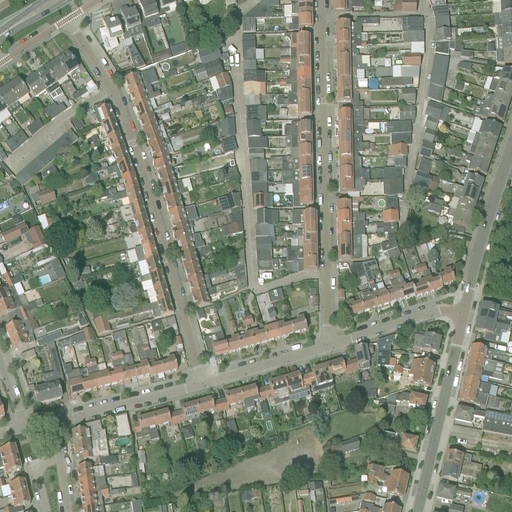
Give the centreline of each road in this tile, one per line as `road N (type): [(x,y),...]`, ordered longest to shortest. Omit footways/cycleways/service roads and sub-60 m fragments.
road 1 (residential): [(200,384),(126,130),(67,19)]
road 2 (residential): [(327,348),(319,0)]
road 3 (residential): [(414,511),(455,313)]
road 4 (residential): [(455,313),(511,141)]
road 5 (residential): [(55,422),(200,384)]
road 6 (residential): [(327,348),(455,313)]
road 7 (residential): [(200,384),(327,348)]
